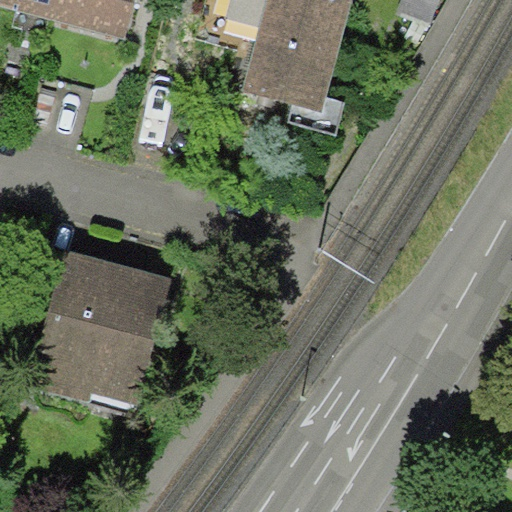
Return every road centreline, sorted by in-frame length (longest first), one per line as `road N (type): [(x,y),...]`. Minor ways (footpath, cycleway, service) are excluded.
road 1 (tertiary): [(304,511),(511,202)]
road 2 (residential): [(0,166),(300,252)]
